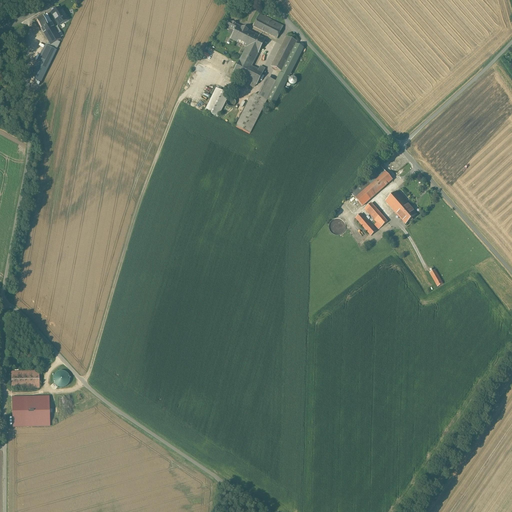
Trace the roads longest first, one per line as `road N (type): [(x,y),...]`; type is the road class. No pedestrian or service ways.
road 1 (unclassified): [(2,301),(115,409),(268,511)]
road 2 (track): [(83,382),(182,93)]
road 3 (unclassified): [(24,17),(28,155),(2,301)]
road 4 (unclassified): [(269,0),(400,146)]
road 5 (unclassified): [(400,146),(511,272)]
road 6 (unclassified): [(400,146),(511,42)]
road 7 (unclassified): [(2,301),(4,446)]
